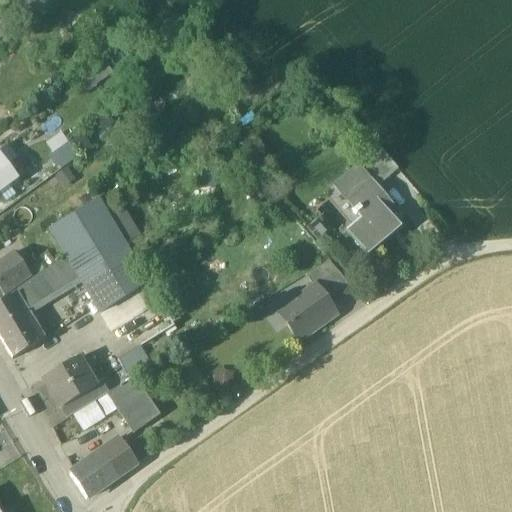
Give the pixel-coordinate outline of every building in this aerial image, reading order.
[(67,144),(51,155),(62,170),(78,158),(67,144)] [(379,149),(357,168),(376,190),(398,171),(379,149)] [(0,158),(0,192),(13,183),(3,169),(6,167),(0,158)] [(376,190),(357,168),(335,188),(354,210),(352,212),(356,216),(358,215),(362,220),(346,234),(368,260),(401,231),(390,218),(396,213),(376,190)] [(97,202),(50,232),(69,263),(116,233),(97,202)] [(69,263),(65,266),(63,263),(10,296),(11,299),(12,298),(24,317),(81,282),(101,314),(148,284),(116,233),(69,263)] [(13,254),(0,262),(0,293),(2,296),(29,276),(13,254)] [(329,262),(305,276),(314,288),(315,287),(326,302),(349,285),(329,262)] [(314,288),(300,298),(299,296),(280,310),(290,325),(287,327),(297,341),(301,338),(306,339),(311,336),(312,331),(314,329),(316,332),(331,321),(330,319),(329,312),(332,310),(326,302),(315,287),(314,288)] [(24,317),(12,298),(11,299),(0,305),(0,340),(12,360),(44,341),(30,318),(26,321),(24,317)] [(342,299),(343,314),(361,313),(360,298),(342,299)] [(137,350),(118,362),(130,381),(134,379),(152,368),(140,348),(137,350)] [(78,359),(42,380),(60,410),(80,398),(96,388),(95,387),(78,359)] [(218,369),(215,390),(232,393),(235,371),(218,369)] [(108,394),(107,395),(107,396),(118,412),(133,435),(160,417),(134,379),(130,381),(108,394)] [(96,388),(80,398),(86,408),(107,396),(107,395),(108,394),(102,383),(95,387),(96,388)] [(80,398),(60,410),(66,420),(86,408),(80,398)] [(150,432),(125,449),(136,465),(137,465),(161,448),(150,432)] [(119,441),(100,454),(118,479),(136,465),(125,449),(119,441)] [(118,479),(100,454),(70,475),(86,500),(118,479)]
